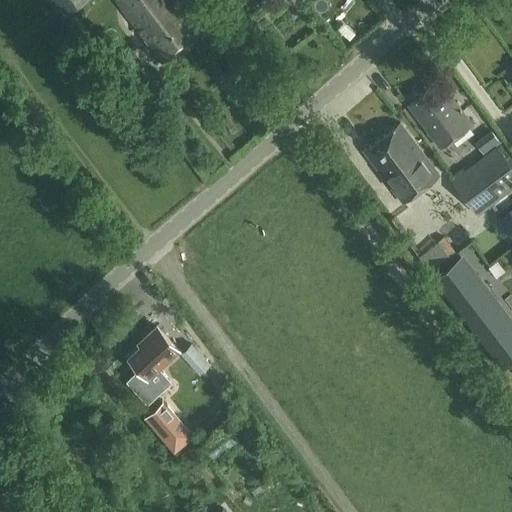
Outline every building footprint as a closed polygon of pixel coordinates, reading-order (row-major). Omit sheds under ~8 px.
[(47,0),(61,18),(84,0),(47,0)] [(170,27),(148,0),(117,0),(163,59),(177,48),(164,32),(170,27)] [(179,0),(148,0),(170,27),(164,32),(177,48),(202,29),(179,0)] [(76,56),(72,51),(66,50),(60,54),(60,61),(64,66),(70,67),(75,63),(76,56)] [(436,143),(471,123),(441,82),(409,105),(436,143)] [(402,202),(439,175),(400,123),(364,149),(402,202)] [(478,215),(511,188),(511,165),(496,144),(464,169),(463,167),(449,178),(478,215)] [(511,208),(500,217),(511,233),(511,208)] [(506,370),(511,364),(511,316),(465,254),(458,260),(435,277),(506,370)] [(148,378),(179,350),(157,326),(145,336),(148,339),(128,357),(148,378)] [(181,353),(199,373),(208,383),(220,373),(192,342),(181,353)] [(166,398),(147,414),(175,447),(194,431),(166,398)] [(231,431),(203,455),(212,465),(239,441),(231,431)]
